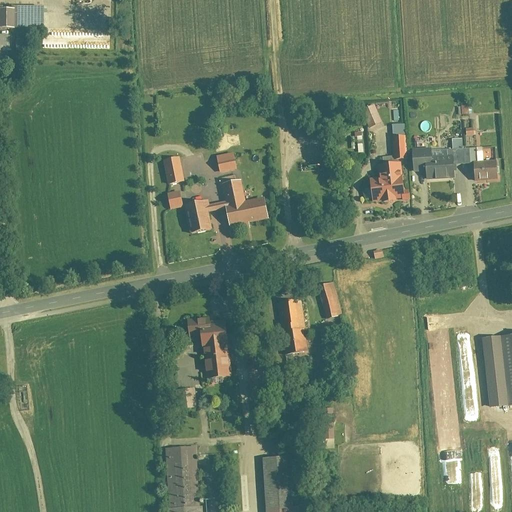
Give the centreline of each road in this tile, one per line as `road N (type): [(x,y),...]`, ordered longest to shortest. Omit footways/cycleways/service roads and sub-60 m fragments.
road 1 (tertiary): [(0,318),(511,209)]
road 2 (track): [(297,254),(271,0)]
road 3 (track): [(6,316),(16,410),(44,511)]
